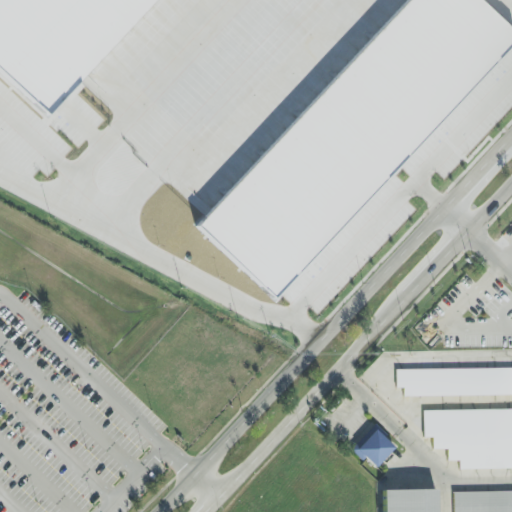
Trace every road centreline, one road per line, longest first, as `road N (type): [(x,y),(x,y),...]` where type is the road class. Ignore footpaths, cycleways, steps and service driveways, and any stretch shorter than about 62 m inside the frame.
road 1 (secondary): [(444,215),(160,511)]
road 2 (secondary): [(209,511),(467,234)]
